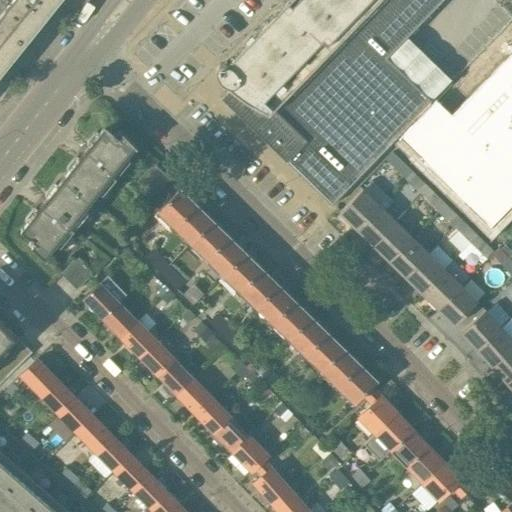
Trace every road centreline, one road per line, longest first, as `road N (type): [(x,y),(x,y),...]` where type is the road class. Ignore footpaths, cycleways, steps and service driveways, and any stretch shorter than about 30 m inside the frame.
road 1 (residential): [(511,471),(97,48)]
road 2 (residential): [(0,267),(240,511)]
road 3 (tertiary): [(0,163),(97,48)]
